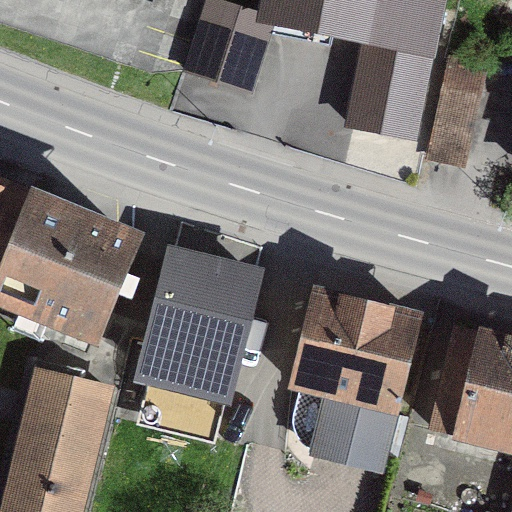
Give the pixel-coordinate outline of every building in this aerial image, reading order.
[(212,0),(207,0),(185,70),(249,90),(268,30),(252,25),(256,14),(212,0)] [(350,124),(412,137),(438,0),(270,0),(267,18),(367,38),(350,124)] [(451,60),(430,157),(462,164),(483,66),(451,60)] [(0,275),(30,200),(0,187),(0,275)] [(30,200),(0,275),(0,297),(95,336),(133,243),(30,200)] [(228,364),(234,366),(256,278),(170,256),(148,343),(157,345),(140,413),(212,429),(228,364)] [(331,393),(315,453),(380,469),(417,318),(316,293),(294,384),(331,393)] [(511,447),(511,343),(456,329),(432,428),(511,447)] [(74,511),(105,387),(42,372),(7,511),(74,511)]
